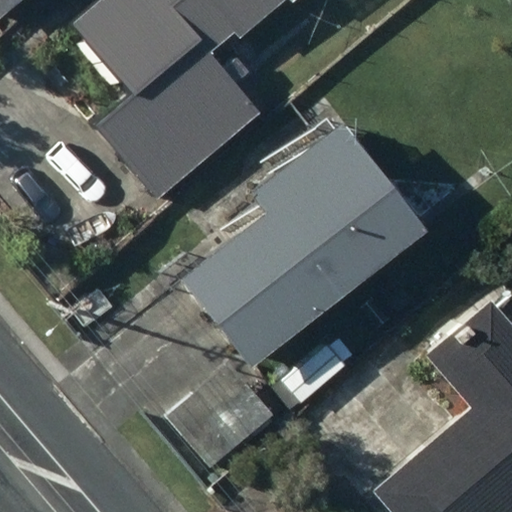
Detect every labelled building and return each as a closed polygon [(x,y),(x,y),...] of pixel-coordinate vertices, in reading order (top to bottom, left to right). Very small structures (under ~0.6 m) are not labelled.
[(253,110),(203,52),(229,30),(235,36),(276,0),(98,0),(71,23),(103,60),(57,98),(84,130),(92,123),(152,195),(253,110)] [(262,208),(175,278),(245,365),(418,226),(333,120),(247,189),(262,208)] [(419,348),(466,405),(367,488),(387,511),(508,511),(511,509),(511,302),(496,283),(419,348)] [(324,343),(278,380),(295,401),(341,363),(324,343)] [(225,362),(164,418),(206,465),(267,409),(225,362)]
